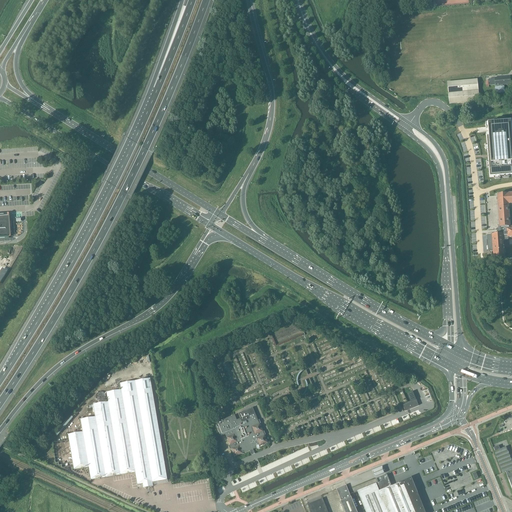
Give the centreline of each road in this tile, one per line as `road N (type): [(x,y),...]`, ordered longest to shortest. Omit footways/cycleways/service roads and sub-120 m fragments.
road 1 (motorway): [(0,403),(125,192),(206,0)]
road 2 (motorway): [(155,88),(54,292),(0,380)]
road 3 (secondary): [(222,232),(452,365)]
road 4 (motorway): [(0,430),(50,372),(154,306),(194,258)]
road 5 (tertiary): [(461,353),(446,168),(435,144),(410,124)]
road 6 (tertiary): [(405,131),(432,154),(441,176),(451,348)]
road 7 (secondary): [(0,98),(198,216)]
road 8 (secondary): [(451,348),(272,244)]
road 9 (secondary): [(209,208),(50,111)]
road 10 (tertiary): [(294,0),(315,48),(344,85),(405,131)]
road 11 (motorway): [(252,166),(273,99),(249,0)]
road 12 (tertiary): [(410,124),(343,75),(300,0)]
road 13 (secondary): [(322,474),(455,415)]
road 14 (secondary): [(449,409),(322,474)]
road 15 (residential): [(410,124),(432,101),(456,117),(470,146),(476,192)]
